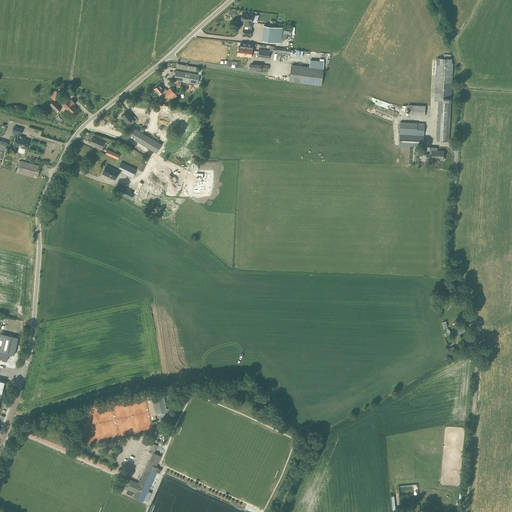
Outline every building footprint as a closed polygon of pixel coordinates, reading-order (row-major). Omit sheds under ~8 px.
[(244,26),(252,27),(253,15),(242,13),(241,21),(245,22),(244,26)] [(323,27),(341,34),(343,27),(341,26),(343,21),(328,15),(323,27)] [(277,21),(270,20),(269,27),(264,26),(262,41),(274,42),(277,21)] [(248,50),(252,51),(253,44),(241,43),(240,47),(248,48),(248,50)] [(248,48),(240,47),(238,47),(237,56),(251,57),(252,51),(248,50),(248,48)] [(269,60),(270,51),(259,49),(258,58),(269,60)] [(451,55),(438,54),(438,58),(437,58),(434,101),(438,101),(437,141),(449,142),(453,63),(452,63),(452,59),(450,59),(451,55)] [(323,69),(291,65),(289,81),(321,85),(323,69)] [(199,75),(176,70),(174,80),(198,84),(199,75)] [(164,90),(160,84),(154,89),(159,95),(157,96),(160,99),(164,96),(167,100),(175,94),(170,88),(167,91),(165,88),(164,90)] [(68,99),(62,105),(71,115),(77,108),(73,104),(74,103),(71,100),(70,101),(68,99)] [(62,108),(56,102),(54,100),(49,105),(57,113),(62,108)] [(409,105),(408,116),(425,116),(425,106),(409,105)] [(118,110),(110,118),(114,122),(122,114),(118,110)] [(133,119),(127,112),(122,116),(127,123),(128,123),(130,126),(135,122),(133,119)] [(139,113),(135,125),(146,129),(150,117),(139,113)] [(156,123),(178,128),(180,119),(158,115),(156,123)] [(163,161),(198,125),(190,117),(162,146),(166,150),(159,157),(163,161)] [(423,147),(425,123),(400,122),(399,146),(423,147)] [(18,133),(14,145),(26,149),(28,141),(21,139),(22,137),(20,136),(22,129),(14,127),(13,131),(18,133)] [(162,145),(134,128),(129,137),(156,154),(162,145)] [(90,143),(102,148),(104,142),(93,137),(90,143)] [(107,150),(106,154),(118,159),(120,155),(107,150)] [(432,155),(426,154),(426,159),(433,159),(433,160),(433,161),(436,161),(437,161),(437,160),(443,160),(443,151),(432,151),(432,155)] [(145,157),(143,156),(141,159),(145,161),(150,154),(148,152),(145,157)] [(136,168),(142,170),(144,162),(139,160),(136,168)] [(16,172),(38,178),(41,166),(19,161),(16,172)] [(122,172),(133,178),(137,169),(122,162),(119,168),(123,170),(122,172)] [(173,178),(176,170),(160,163),(158,168),(151,165),(137,195),(156,203),(160,193),(161,193),(168,176),(173,178)] [(115,180),(119,172),(106,166),(102,174),(115,180)] [(202,182),(193,182),(193,193),(202,194),(202,182)] [(132,196),(134,190),(119,185),(117,192),(132,196)] [(177,199),(173,199),(173,207),(185,207),(185,200),(181,199),(177,199)] [(452,331),(454,335),(458,332),(459,334),(466,331),(463,325),(456,328),(452,331)] [(0,360),(6,362),(8,361),(9,354),(14,355),(19,338),(1,333),(0,335),(0,360)] [(456,353),(453,346),(447,349),(451,356),(456,353)] [(163,395),(153,398),(157,412),(159,412),(161,421),(173,418),(171,411),(167,412),(163,395)] [(158,456),(152,454),(149,463),(154,465),(158,456)] [(149,464),(147,468),(160,473),(161,470),(149,464)] [(155,480),(153,479),(155,473),(147,469),(143,477),(154,482),(155,480)] [(126,493),(131,495),(134,496),(134,497),(142,501),(148,489),(150,484),(153,485),(154,482),(143,477),(141,480),(140,479),(138,484),(128,479),(124,487),(128,489),(126,493)]
